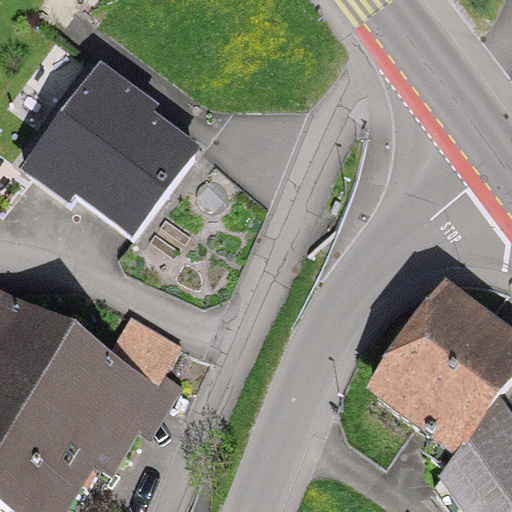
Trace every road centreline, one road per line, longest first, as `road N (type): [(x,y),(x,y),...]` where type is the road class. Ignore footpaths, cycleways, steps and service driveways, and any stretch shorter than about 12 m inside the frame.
road 1 (residential): [(400,40),(341,111),(171,511)]
road 2 (tertiary): [(252,511),(292,404),(363,269),(497,168)]
road 3 (secondary): [(400,40),(497,168)]
